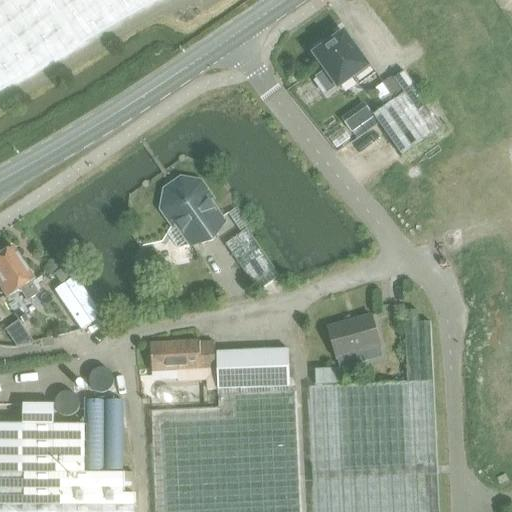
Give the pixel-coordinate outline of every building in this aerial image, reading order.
[(0,0),(0,90),(84,42),(83,41),(156,0),(0,0)] [(317,54),(315,55),(326,71),(316,79),(327,93),(337,86),(338,88),(339,88),(353,78),(359,87),(376,75),(361,54),(359,56),(344,35),(329,46),(327,44),(323,43),(316,48),(316,52),(315,52),(317,54)] [(345,111),(321,128),(339,153),(379,125),(402,157),(443,128),(401,68),(372,89),(373,92),(368,95),(378,110),(372,115),(373,116),(357,128),(352,131),(343,120),(348,116),(345,111)] [(178,250),(207,243),(206,238),(211,234),(216,237),(224,224),(207,201),(212,199),(201,183),(181,180),(165,191),(162,210),(172,225),(167,234),(178,250)] [(237,264),(237,263),(259,248),(247,230),(224,246),(237,264)] [(27,300),(38,293),(31,283),(35,281),(12,247),(0,255),(0,287),(8,299),(21,291),(27,300)] [(259,248),(237,263),(258,293),(279,278),(259,248)] [(81,332),(103,317),(76,277),(55,292),(81,332)] [(438,511),(430,324),(418,325),(418,313),(405,313),(407,384),(382,385),(307,389),(313,511),(438,511)] [(379,348),(370,318),(328,330),(337,360),(358,354),(360,362),(378,357),(375,349),(379,348)] [(289,389),(288,351),(217,354),(217,368),(214,368),(213,344),(200,345),(200,343),(177,344),(150,345),(151,374),(176,373),(176,383),(205,382),(206,390),(218,390),(218,391),(221,391),(233,391),(289,389)] [(340,370),(314,371),(315,387),(341,385),(340,370)] [(156,392),(155,396),(156,399),(159,402),(162,404),(166,404),(169,402),(172,399),(173,396),(172,392),(169,389),(166,387),(162,387),(159,389),(156,392)] [(191,410),(151,412),(155,511),(299,511),(294,394),(289,394),(289,389),(233,391),(221,391),(218,391),(219,409),(204,410),(191,410)] [(0,473),(25,474),(25,509),(134,509),(135,496),(123,495),(123,474),(83,474),(83,426),(55,426),(55,408),(25,408),(25,426),(0,426),(0,473)] [(0,473),(0,511),(134,511),(134,509),(25,509),(25,474),(0,473)] [(135,474),(123,474),(123,495),(135,496),(135,474)]
